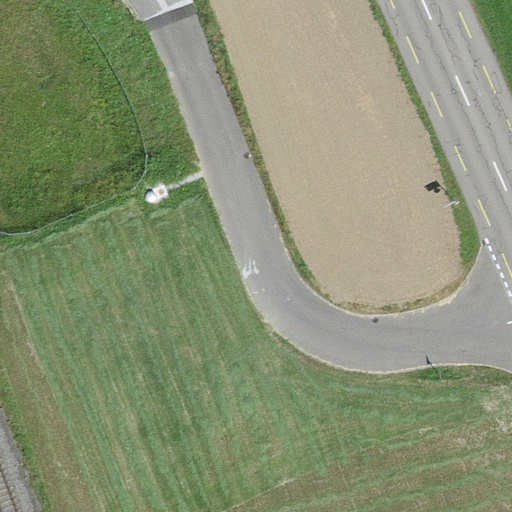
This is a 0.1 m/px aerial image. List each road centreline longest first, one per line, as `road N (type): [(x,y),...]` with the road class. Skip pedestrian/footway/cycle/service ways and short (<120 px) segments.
road 1 (unclassified): [(161,0),(293,324),(350,350),(511,346)]
road 2 (primary): [(418,0),(511,221)]
